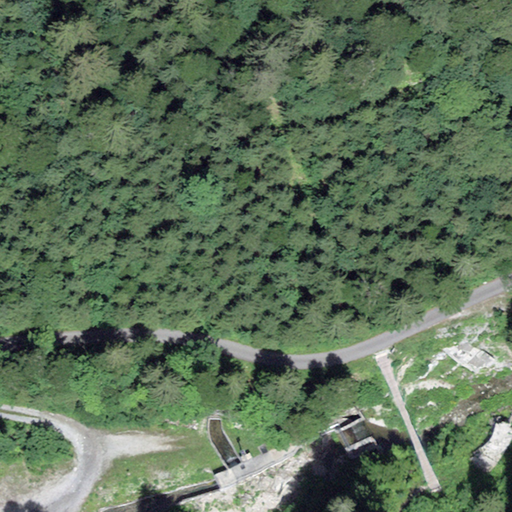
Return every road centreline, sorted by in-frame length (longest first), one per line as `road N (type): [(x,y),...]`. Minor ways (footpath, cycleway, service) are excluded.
road 1 (track): [(0,340),(123,330),(188,334),(312,361),(374,348),(511,280)]
road 2 (track): [(0,412),(80,424),(108,438),(89,481),(42,511)]
